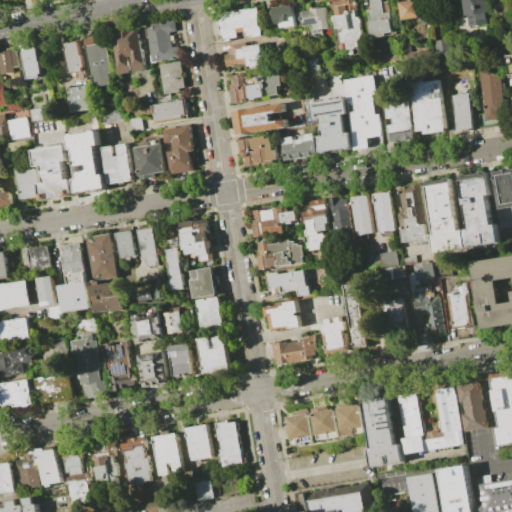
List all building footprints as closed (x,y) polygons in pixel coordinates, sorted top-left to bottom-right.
[(355,0),(357,9),(354,10),(355,17),(358,16),(361,38),(357,39),(358,47),(347,48),(346,41),(341,42),(340,32),(343,31),(343,29),(344,29),(344,27),(337,28),(334,8),(331,8),(330,0),(355,0)] [(381,0),(382,2),(388,1),(392,32),(385,33),(386,36),(372,38),(368,11),(373,10),(371,0),(381,0)] [(416,0),(419,16),(425,15),(426,20),(418,21),(418,17),(402,20),(399,2),(412,0),(416,0)] [(485,0),(487,12),(484,12),(486,24),(468,27),(466,14),(464,15),(462,0),(485,0)] [(292,5),(295,26),(280,28),(279,23),(274,24),(272,8),(292,5)] [(317,8),(325,6),(329,27),(315,29),(314,23),(304,25),(302,11),(311,9),(310,7),(317,6),(317,8)] [(256,8),(261,36),(252,37),(252,35),(245,36),(244,32),(237,33),(237,37),(230,38),(230,41),(222,42),(218,14),(235,11),(235,12),(239,11),(239,10),(256,8)] [(170,32),(172,47),(178,46),(180,57),(153,61),(147,25),(174,20),(176,31),(170,32)] [(139,29),(145,70),(134,71),(132,55),(128,56),(131,72),(119,73),(113,33),(139,29)] [(97,36),(99,44),(106,42),(111,72),(109,72),(110,83),(94,86),(92,75),(90,75),(84,38),(97,36)] [(448,53),(435,55),(433,41),(446,39),(448,53)] [(78,41),(80,55),(82,54),(84,67),(82,67),(82,70),(69,72),(65,43),(78,41)] [(245,42),(246,46),(260,43),(264,65),(247,68),(246,62),(227,66),(225,54),(232,52),(231,45),(245,42)] [(403,60),(401,44),(408,43),(410,52),(426,50),(427,57),(403,60)] [(13,72),(1,74),(0,67),(0,52),(6,52),(6,48),(15,47),(18,66),(12,67),(13,72)] [(37,47),(41,73),(39,73),(39,77),(27,79),(22,50),(33,49),(33,47),(37,47)] [(511,54),(511,76),(507,78),(503,56),(511,54)] [(180,61),(182,70),(180,71),(181,78),(183,78),(184,85),(179,86),(180,91),(164,93),(160,64),(180,61)] [(496,61),(499,83),(502,82),(503,90),(501,90),(504,112),(501,113),(501,114),(499,115),(500,119),(486,121),(476,64),(496,61)] [(274,71),(275,75),(278,75),(279,85),(275,86),(276,94),(269,96),(269,93),(267,93),(265,72),(274,71)] [(244,74),(246,86),(246,84),(248,84),(248,86),(263,84),(264,88),(261,88),(263,97),(256,98),(255,99),(253,100),(250,100),(250,98),(242,99),(242,102),(233,104),(230,89),(233,89),(231,76),(244,74)] [(370,94),(373,115),(377,114),(382,143),(367,146),(368,148),(353,150),(342,80),(370,75),(373,94),(370,94)] [(420,78),(421,82),(435,80),(443,131),(423,134),(423,131),(416,132),(408,80),(420,78)] [(89,109),(71,112),(67,88),(85,85),(89,109)] [(311,90),(313,103),(343,98),(345,113),(341,114),(344,133),(348,132),(351,148),(320,153),(317,137),(323,136),(320,118),(314,119),(312,110),(302,112),(299,92),(311,90)] [(472,128),(468,129),(468,131),(456,133),(450,95),(466,93),(472,128)] [(186,98),(189,114),(184,115),(185,118),(156,123),(155,114),(157,113),(155,104),(186,98)] [(405,98),(411,141),(397,143),(397,142),(389,143),(386,126),(391,125),(390,118),(384,118),(382,101),(405,98)] [(270,114),(271,121),(285,119),(287,127),(247,134),(247,135),(245,135),(244,134),(239,135),(235,111),(283,103),(284,112),(270,114)] [(125,119),(100,124),(98,111),(123,107),(125,119)] [(39,108),(41,119),(31,121),(29,109),(39,108)] [(4,119),(6,119),(9,136),(0,137),(0,113),(3,113),(4,119)] [(29,136),(11,139),(7,120),(26,117),(29,136)] [(142,129),(131,131),(129,119),(140,117),(142,129)] [(190,126),(194,151),(189,152),(192,170),(173,173),(172,170),(171,170),(168,151),(174,150),(173,142),(166,143),(164,130),(190,126)] [(95,130),(95,131),(97,131),(99,145),(95,145),(100,175),(104,174),(106,188),(77,193),(75,179),(78,178),(73,149),(70,149),(68,136),(70,136),(69,134),(74,134),(74,135),(90,132),(90,131),(95,130)] [(312,134),(316,154),(284,160),(281,145),(284,144),(283,138),(293,136),(293,140),(301,139),(301,135),(312,134)] [(265,136),(265,138),(270,137),(272,148),(272,150),(276,149),(278,158),(274,159),(274,163),(263,164),(262,163),(247,166),(246,156),(243,156),(242,154),(239,139),(265,136)] [(126,143),(132,179),(109,183),(103,147),(112,145),(114,156),(119,156),(117,144),(126,143)] [(161,143),(165,171),(155,173),(155,177),(139,179),(134,147),(161,143)] [(64,160),(68,179),(72,179),(75,194),(44,200),(44,198),(42,199),(39,183),(46,182),(43,165),(37,166),(34,150),(66,144),(69,160),(64,160)] [(24,167),(24,170),(35,168),(40,196),(21,199),(15,168),(24,167)] [(511,168),(511,206),(498,209),(492,171),(511,168)] [(459,176),(487,172),(490,195),(486,195),(491,225),(495,224),(498,242),(466,247),(463,229),(467,228),(459,176)] [(425,182),(433,234),(431,234),(433,252),(466,247),(463,229),(458,229),(450,178),(425,182)] [(420,184),(428,241),(420,242),(420,240),(404,242),(403,232),(402,233),(399,214),(402,214),(398,187),(420,184)] [(0,187),(1,187),(2,193),(10,191),(13,205),(0,206),(0,187)] [(389,191),(395,229),(379,232),(373,194),(389,191)] [(367,194),(373,232),(357,235),(351,197),(367,194)] [(329,198),(346,196),(352,232),(335,234),(329,198)] [(325,199),(329,222),(326,223),(327,230),(318,231),(319,233),(323,233),(324,235),(328,235),(330,247),(310,250),(310,247),(308,248),(307,242),(309,242),(308,236),(306,236),(305,230),(307,230),(306,225),(304,226),(302,212),(312,210),(310,201),(325,199)] [(277,207),(277,208),(284,207),(284,212),(296,211),(297,220),(292,221),(293,223),(289,224),(288,221),(286,221),(286,223),(283,223),(285,233),(272,235),(272,233),(265,234),(265,233),(264,233),(264,236),(254,237),(252,220),(255,219),(254,211),(265,209),(265,210),(275,209),(275,207),(277,207)] [(206,219),(208,241),(211,241),(212,249),(209,249),(210,259),(198,260),(197,253),(187,254),(187,249),(185,249),(183,236),(181,236),(179,222),(206,219)] [(159,265),(148,267),(146,257),(143,258),(139,230),(153,228),(159,265)] [(136,255),(120,258),(115,233),(132,230),(136,255)] [(111,233),(118,277),(103,280),(102,276),(95,277),(89,241),(96,240),(96,236),(111,233)] [(165,237),(167,249),(177,247),(176,235),(165,237)] [(301,245),(303,256),(302,256),(303,262),(259,269),(257,255),(261,255),(259,242),(270,241),(270,244),(280,243),(280,240),(289,239),(289,241),(293,240),(294,244),(298,243),(298,245),(301,245)] [(85,272),(68,274),(67,270),(64,271),(62,255),(67,254),(65,245),(79,243),(80,250),(82,249),(85,272)] [(50,266),(31,269),(27,249),(46,245),(50,266)] [(178,247),(185,288),(173,290),(166,250),(173,249),(173,248),(178,247)] [(395,250),(397,265),(368,269),(366,255),(395,250)] [(9,277),(0,278),(0,251),(5,251),(9,277)] [(511,256),(511,323),(482,329),(471,263),(511,256)] [(433,261),(435,277),(416,280),(414,265),(433,261)] [(403,265),(405,277),(391,279),(389,268),(403,265)] [(212,267),(216,294),(195,297),(192,280),(201,279),(200,269),(212,267)] [(294,268),(294,271),(304,270),(306,286),(309,286),(310,294),(298,296),(298,290),(277,293),(276,287),(270,288),(267,273),(278,271),(278,273),(288,272),(287,269),(294,268)] [(85,272),(90,308),(63,313),(59,286),(69,285),(68,274),(85,272)] [(42,306),(37,278),(52,276),(57,304),(42,306)] [(0,283),(26,280),(30,305),(0,309),(0,283)] [(90,282),(99,281),(100,284),(109,282),(110,288),(120,286),(124,310),(110,313),(110,310),(96,312),(90,282)] [(157,299),(156,287),(158,287),(157,282),(164,281),(166,298),(157,299)] [(467,293),(468,292),(469,295),(468,295),(472,323),(469,324),(470,326),(453,329),(448,295),(448,293),(453,292),(454,294),(457,294),(455,284),(466,282),(467,293)] [(367,347),(354,349),(354,347),(351,347),(350,342),(353,341),(345,285),(358,283),(367,347)] [(139,303),(137,289),(155,287),(157,301),(139,303)] [(224,327),(213,329),(213,327),(211,327),(211,329),(202,330),(198,300),(206,299),(206,300),(208,300),(208,298),(220,296),(224,327)] [(403,297),(409,333),(389,337),(383,300),(403,297)] [(439,297),(441,310),(445,309),(445,313),(442,314),(444,331),(431,334),(428,314),(417,316),(414,301),(439,297)] [(297,301),(299,312),(296,312),(296,316),(299,315),(301,326),(290,328),(289,326),(287,326),(287,330),(273,333),(270,317),(267,318),(265,308),(271,307),(271,306),(273,305),(273,307),(286,305),(285,303),(297,301)] [(60,305),(61,317),(48,319),(46,307),(60,305)] [(159,311),(163,340),(137,344),(135,333),(134,333),(133,326),(134,326),(133,316),(159,311)] [(180,311),(183,332),(169,334),(168,326),(167,326),(165,313),(180,311)] [(0,321),(26,317),(29,337),(15,339),(15,341),(6,342),(5,338),(1,339),(0,332),(0,321)] [(341,317),(342,321),(345,321),(346,329),(343,330),(344,333),(347,333),(350,351),(327,354),(324,337),(328,336),(328,332),(325,333),(324,324),(326,324),(325,319),(332,318),(332,323),(336,323),(335,318),(341,317)] [(92,334),(92,337),(95,337),(100,369),(98,369),(99,380),(104,380),(106,394),(93,396),(93,397),(86,398),(84,384),(80,385),(79,378),(77,379),(77,375),(79,375),(78,372),(76,352),(72,353),(70,340),(82,339),(81,335),(92,334)] [(314,334),(314,338),(316,338),(318,358),(277,364),(277,359),(274,359),(272,341),(280,340),(281,342),(285,341),(285,343),(300,341),(300,339),(304,338),(304,336),(314,334)] [(224,335),(230,369),(205,373),(199,339),(224,335)] [(65,337),(67,353),(55,355),(53,339),(65,337)] [(127,345),(131,366),(129,366),(130,376),(134,375),(136,385),(122,387),(123,390),(114,392),(110,370),(108,370),(104,349),(102,350),(102,345),(108,343),(109,346),(114,345),(115,352),(119,351),(118,344),(122,344),(122,341),(128,340),(129,345),(127,345)] [(189,343),(194,374),(174,377),(170,346),(189,343)] [(24,372),(0,376),(0,366),(1,366),(0,359),(0,351),(32,347),(34,361),(23,363),(24,372)] [(144,388),(139,355),(164,351),(170,383),(144,388)] [(36,378),(63,374),(65,391),(39,395),(36,378)] [(511,375),(511,443),(499,445),(496,428),(500,428),(492,379),(511,375)] [(0,383),(29,379),(33,403),(14,406),(14,405),(3,407),(2,402),(0,402),(0,383)] [(459,417),(461,416),(462,422),(460,422),(463,444),(405,454),(402,438),(406,438),(398,390),(417,387),(425,435),(427,435),(427,432),(438,431),(438,433),(441,433),(436,404),(433,385),(453,382),(459,417)] [(480,382),(487,427),(466,431),(463,414),(467,414),(465,401),(461,402),(458,385),(480,382)] [(387,397),(395,446),(400,445),(403,462),(389,464),(388,455),(383,456),(384,465),(371,467),(368,449),(371,449),(363,400),(387,397)] [(363,432),(353,433),(353,435),(341,437),(337,404),(351,402),(352,406),(359,405),(363,432)] [(337,435),(318,438),(317,435),(314,435),(310,409),(327,406),(327,410),(333,409),(337,435)] [(312,436),(311,436),(312,440),(292,443),(292,439),(289,439),(286,417),(292,416),(291,411),(308,409),(312,436)] [(227,420),(228,423),(236,422),(242,463),(219,467),(217,453),(219,453),(219,449),(221,449),(219,439),(218,440),(215,423),(223,422),(223,421),(227,420)] [(212,457),(191,460),(186,427),(207,424),(212,457)] [(176,433),(182,471),(173,472),(172,462),(167,463),(169,474),(159,475),(153,436),(176,433)] [(144,437),(146,447),(143,447),(144,455),(147,454),(150,471),(148,471),(149,480),(141,481),(141,484),(134,485),(133,481),(127,482),(124,464),(127,463),(125,452),(121,453),(119,445),(127,444),(126,440),(144,437)] [(90,447),(113,443),(118,476),(115,477),(117,493),(105,495),(102,479),(95,480),(90,447)] [(59,451),(84,446),(95,504),(70,509),(59,451)] [(44,451),(55,449),(60,481),(43,484),(39,464),(37,464),(35,452),(38,451),(37,449),(44,448),(44,451)] [(34,453),(39,486),(21,489),(18,461),(26,460),(25,454),(34,453)] [(0,463),(11,462),(15,491),(0,492),(0,463)] [(466,466),(473,511),(447,511),(440,470),(466,466)] [(411,511),(406,478),(431,474),(437,511),(411,511)] [(501,511),(511,510),(511,479),(480,485),(484,511),(501,511)] [(213,497),(198,499),(195,482),(210,480),(213,497)] [(325,489),(335,487),(338,489),(370,483),(374,511),(303,511),(301,495),(323,492),(325,489)] [(34,497),(35,504),(38,504),(39,511),(0,511),(0,508),(6,508),(6,505),(8,505),(7,501),(16,500),(16,506),(21,505),(21,511),(25,511),(24,498),(34,497)]
